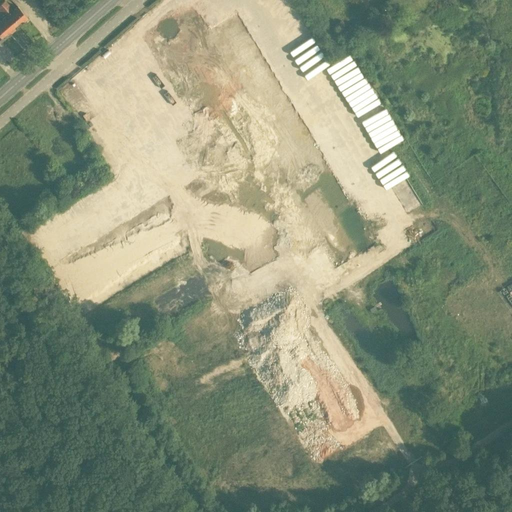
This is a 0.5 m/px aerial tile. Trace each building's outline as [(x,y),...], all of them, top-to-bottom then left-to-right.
[(4,0),(1,4),(19,25),(28,18),(17,6),(13,10),(4,0)] [(209,4),(208,4),(165,43),(172,54),(112,92),(246,302),(356,232),(232,36),(237,33),(226,8),(226,7),(225,6),(224,5),(223,4),(222,3),(221,2),(220,2),(218,2),(217,1),(216,1),(214,2),(213,2),(212,2),(211,3),(209,4)] [(0,11),(5,17),(1,20),(12,32),(19,25),(1,4),(0,4),(0,11)] [(0,34),(4,39),(12,32),(1,20),(0,21),(0,34)] [(61,127),(52,105),(34,112),(44,134),(61,127)] [(70,111),(61,117),(67,127),(77,121),(70,111)] [(113,170),(136,157),(129,144),(132,143),(128,137),(124,139),(115,123),(108,127),(106,124),(92,132),(113,170)] [(64,137),(53,142),(58,153),(70,148),(64,137)] [(409,176),(390,186),(404,214),(424,205),(409,176)] [(55,215),(62,225),(67,221),(63,216),(66,214),(63,210),(55,215)] [(152,298),(163,318),(215,291),(205,270),(152,298)]
